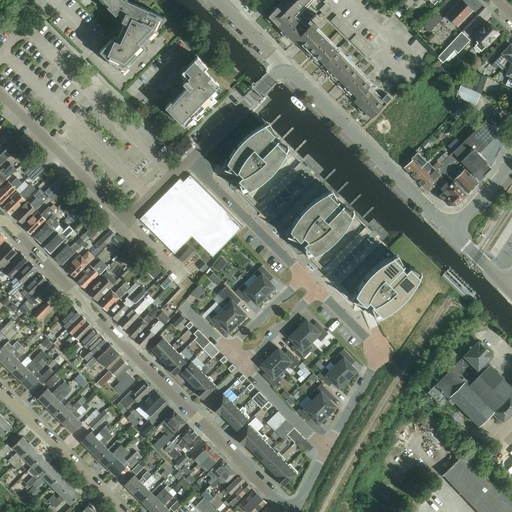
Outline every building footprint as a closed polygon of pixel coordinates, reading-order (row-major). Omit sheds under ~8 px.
[(116,41),(112,39),(99,51),(122,74),(146,50),(144,48),(159,34),(155,30),(160,25),(158,22),(163,17),(129,1),(127,0),(100,0),(115,15),(113,17),(125,22),(116,41)] [(283,0),(268,16),(281,30),(283,31),(294,20),(298,16),(313,0),(283,0)] [(457,27),(472,11),(460,0),(445,15),(457,27)] [(325,4),(319,10),(323,13),(329,8),(325,4)] [(424,27),(429,32),(443,18),(437,13),(424,27)] [(298,16),(294,20),(283,31),(281,30),(279,32),(286,39),(288,37),(294,42),(299,48),(302,50),(359,106),(357,109),(364,115),(366,113),(372,118),(391,98),(387,94),(382,99),(369,86),(371,85),(319,33),(316,31),(311,25),(313,24),(316,27),(323,21),(315,14),(306,23),(298,16)] [(485,47),(498,34),(487,22),(474,36),(479,41),(475,45),(480,51),(485,46),(485,47)] [(461,32),(437,57),(443,62),(455,50),(458,53),(470,40),(461,32)] [(502,71),(503,70),(511,60),(511,46),(510,45),(494,62),(502,71)] [(209,94),(219,85),(204,70),(207,67),(197,57),(181,72),(187,78),(182,83),(176,87),(181,93),(172,103),(170,101),(165,108),(169,111),(184,127),(194,117),(197,121),(217,101),(209,94)] [(511,60),(503,70),(507,73),(506,75),(509,76),(508,80),(511,81),(511,60)] [(468,80),(465,87),(481,93),(487,77),(477,73),(473,82),(468,80)] [(389,89),(392,86),(386,80),(383,83),(389,89)] [(480,94),(460,86),(456,96),(476,105),(480,94)] [(383,125),(381,128),(388,134),(389,133),(392,136),(391,136),(403,149),(428,124),(416,112),(413,115),(412,113),(416,108),(408,100),(406,103),(402,107),(398,110),(394,114),(391,118),(387,122),(383,125)] [(485,120),(453,152),(461,161),(466,166),(479,179),(489,170),(487,167),(489,165),(477,154),(498,134),(485,120)] [(278,139),(277,139),(274,141),(270,137),(274,134),(263,124),(260,125),(256,128),(253,130),(251,132),(248,134),(243,139),(237,145),(234,149),(231,154),(229,157),(226,164),(224,168),(236,173),(238,170),(251,183),(259,178),(263,175),(268,170),(271,166),(276,160),(279,156),(281,152),(282,151),(274,143),(278,139)] [(0,165),(12,154),(17,149),(12,144),(0,155),(0,165)] [(20,146),(17,149),(12,154),(16,158),(25,150),(20,146)] [(412,175),(426,161),(417,152),(411,157),(412,160),(404,167),(412,175)] [(426,161),(412,175),(420,184),(440,164),(448,157),(448,156),(445,152),(437,160),(438,161),(432,167),(426,161)] [(461,161),(453,152),(448,156),(448,157),(455,165),(456,165),(461,161)] [(36,161),(25,172),(29,176),(40,165),(36,161)] [(464,168),(466,166),(461,161),(456,165),(455,165),(448,172),(468,193),(478,183),(464,168)] [(0,184),(16,169),(10,164),(4,170),(3,168),(0,171),(0,184)] [(442,166),(440,164),(420,184),(428,191),(442,177),(437,172),(442,166)] [(40,165),(29,176),(33,180),(44,169),(40,165)] [(242,227),(221,206),(190,175),(156,209),(159,211),(153,217),(150,215),(143,222),(174,253),(192,235),(213,256),(242,227)] [(0,202),(1,204),(22,183),(17,177),(10,184),(8,182),(0,189),(0,202)] [(45,192),(49,196),(60,185),(56,181),(45,192)] [(456,204),(466,194),(453,181),(449,185),(446,182),(435,192),(445,201),(447,199),(448,201),(448,204),(448,205),(456,204)] [(19,195),(17,192),(11,198),(12,199),(4,207),(10,214),(35,189),(30,184),(19,195)] [(49,196),(53,200),(64,189),(60,185),(49,196)] [(21,223),(45,200),(47,198),(39,189),(32,195),(35,198),(29,204),(27,201),(21,207),(23,209),(15,217),(17,218),(16,220),(18,222),(20,222),(21,223)] [(298,214),(290,228),(287,235),(299,240),(303,235),(307,239),(303,243),(307,256),(308,255),(307,251),(313,249),(315,252),(319,250),(328,244),(336,237),(342,229),(350,218),(353,210),(352,210),(352,211),(343,205),(343,204),(338,199),(337,199),(331,190),(332,190),(332,189),(327,190),(319,195),(307,204),(298,214)] [(75,200),(64,211),(68,215),(79,204),(75,200)] [(79,204),(68,215),(67,217),(71,221),(84,209),(79,204)] [(30,234),(55,209),(55,208),(52,205),(50,208),(48,206),(40,215),(36,212),(30,218),(31,220),(24,227),(30,234)] [(60,224),(57,221),(51,216),(33,235),(36,239),(36,240),(39,242),(40,242),(41,243),(60,224)] [(93,224),(87,219),(82,224),(87,229),(93,224)] [(101,226),(97,221),(85,233),(89,238),(101,226)] [(70,226),(64,231),(60,235),(56,231),(49,238),(51,239),(43,246),(46,249),(46,250),(48,252),(50,252),(51,253),(74,230),(70,226)] [(111,231),(96,246),(100,250),(111,240),(115,235),(111,231)] [(115,235),(111,240),(118,247),(123,242),(116,235),(115,235)] [(80,247),(78,245),(75,242),(70,247),(65,242),(59,248),(61,250),(54,256),(58,260),(57,261),(60,264),(61,263),(62,264),(80,247)] [(121,254),(128,247),(123,243),(116,250),(121,254)] [(136,243),(128,252),(136,260),(145,252),(136,243)] [(0,267),(1,266),(3,268),(9,262),(8,261),(16,253),(7,244),(0,250),(0,267)] [(195,254),(189,248),(179,257),(186,264),(195,254)] [(90,253),(89,251),(82,257),(80,254),(74,260),(76,262),(68,270),(69,271),(69,273),(71,275),(74,276),(94,257),(90,253)] [(0,282),(3,285),(27,261),(20,253),(9,265),(11,266),(4,272),(2,269),(0,270),(0,282)] [(353,297),(353,299),(364,304),(368,300),(369,300),(373,305),(372,306),(371,306),(374,315),(375,315),(377,314),(379,316),(386,313),(393,308),(399,304),(405,298),(410,292),(414,286),(418,279),(408,269),(406,272),(402,267),(404,265),(395,255),(386,260),(374,268),(365,278),(356,291),(353,297)] [(148,270),(155,262),(151,259),(144,266),(148,270)] [(107,267),(105,265),(101,260),(98,263),(94,260),(90,264),(94,267),(93,268),(89,265),(83,271),(85,274),(78,282),(84,289),(99,274),(100,275),(107,267)] [(203,262),(198,266),(203,272),(208,268),(203,262)] [(218,263),(214,267),(218,271),(222,267),(218,263)] [(21,289),(20,288),(37,271),(31,264),(29,266),(27,264),(15,276),(18,279),(14,283),(11,286),(13,288),(8,293),(12,297),(21,289)] [(161,272),(159,270),(161,268),(156,264),(147,273),(154,279),(161,272)] [(266,296),(275,287),(268,279),(272,275),(262,266),(254,273),(259,278),(253,283),(266,296)] [(117,281),(106,271),(102,275),(104,277),(99,282),(97,282),(95,284),(95,286),(89,292),(93,296),(93,297),(95,299),(96,299),(97,300),(117,281)] [(27,300),(31,295),(47,280),(42,276),(38,276),(21,293),(27,300)] [(173,281),(169,277),(160,286),(164,290),(173,281)] [(52,285),(47,280),(31,295),(27,300),(34,307),(39,302),(38,302),(52,289),(52,285)] [(131,287),(130,287),(126,282),(114,294),(111,290),(99,302),(103,306),(103,307),(105,309),(106,309),(107,310),(131,287)] [(250,297),(257,304),(266,296),(253,283),(248,288),(244,283),(236,291),(245,301),(250,297)] [(145,293),(139,286),(125,300),(126,301),(124,303),(121,300),(109,312),(113,316),(113,317),(115,319),(116,319),(117,320),(145,293)] [(199,286),(191,293),(197,299),(204,292),(199,286)] [(237,324),(245,315),(236,306),(241,301),(226,286),(218,294),(226,303),(221,308),(237,324)] [(18,305),(27,312),(31,306),(22,299),(18,305)] [(150,305),(145,300),(135,311),(132,308),(126,314),(127,315),(119,323),(121,324),(121,325),(123,328),(124,328),(125,329),(150,305)] [(52,307),(46,302),(34,315),(39,320),(52,307)] [(60,322),(66,329),(80,315),(74,308),(60,322)] [(222,327),(228,333),(237,324),(221,308),(216,313),(213,310),(206,318),(218,330),(222,327)] [(134,338),(158,313),(153,309),(143,319),(140,317),(135,323),(136,324),(128,332),(129,333),(129,334),(131,337),(133,336),(134,338)] [(162,311),(161,313),(157,317),(159,320),(150,330),(147,328),(137,339),(136,340),(140,344),(139,345),(141,346),(143,346),(143,347),(163,325),(163,324),(169,318),(162,311)] [(80,315),(66,329),(72,335),(86,321),(80,315)] [(173,324),(178,329),(187,321),(182,316),(173,324)] [(15,325),(11,320),(0,331),(5,336),(15,325)] [(311,342),(316,337),(320,341),(328,334),(319,324),(314,328),(307,320),(298,329),(311,342)] [(86,321),(72,335),(78,340),(92,327),(86,321)] [(31,322),(27,326),(31,330),(35,326),(31,322)] [(9,340),(20,329),(15,325),(5,336),(9,340)] [(310,351),(306,347),(311,342),(298,329),(289,338),(297,345),(293,349),(302,359),(310,351)] [(87,348),(100,335),(95,330),(92,330),(80,341),(87,348)] [(196,336),(197,337),(194,340),(203,349),(210,342),(200,332),(196,336)] [(100,335),(87,348),(93,355),(105,343),(105,340),(100,335)] [(159,357),(171,346),(162,337),(151,349),(159,357)] [(47,339),(43,343),(48,348),(52,344),(47,339)] [(0,361),(3,364),(21,346),(17,341),(12,346),(7,342),(0,349),(0,361)] [(503,421),(511,411),(511,397),(509,395),(511,392),(511,387),(489,364),(490,363),(486,360),(492,355),(483,347),(484,346),(484,344),(481,342),(479,342),(477,341),(463,355),(464,356),(428,392),(441,405),(445,401),(442,399),(446,395),(449,398),(450,397),(478,425),(491,413),(500,422),(502,420),(503,421)] [(77,344),(72,349),(75,352),(80,347),(77,344)] [(106,344),(94,356),(86,365),(89,368),(98,360),(107,369),(119,357),(119,354),(109,344),(106,344)] [(21,346),(3,364),(11,372),(21,363),(16,358),(25,350),(21,346)] [(166,366),(180,352),(178,353),(171,346),(159,357),(167,365),(166,366)] [(286,356),(278,348),(269,357),(282,370),(288,365),(292,369),(299,362),(290,352),(286,356)] [(347,380),(356,371),(349,363),(353,359),(343,349),(336,357),(340,361),(335,366),(347,380)] [(184,355),(180,352),(166,366),(174,375),(187,362),(182,357),(184,355)] [(21,363),(11,372),(20,381),(38,363),(41,360),(37,356),(34,359),(34,358),(25,367),(21,363)] [(269,357),(260,366),(268,373),(264,377),(273,387),(281,379),(277,375),(282,370),(269,357)] [(121,395),(135,381),(125,371),(129,367),(121,358),(108,371),(109,371),(97,383),(101,387),(113,375),(119,382),(114,388),(121,395)] [(179,372),(188,381),(201,368),(198,364),(196,366),(191,361),(179,372)] [(38,363),(20,381),(29,389),(38,380),(42,384),(53,372),(49,368),(42,376),(37,371),(42,367),(38,363)] [(306,377),(312,370),(304,363),(298,370),(306,377)] [(331,381),(339,388),(347,380),(335,366),(329,372),(325,367),(317,375),(327,385),(331,381)] [(201,368),(188,381),(195,389),(194,390),(195,390),(209,376),(207,377),(200,370),(201,368)] [(81,372),(76,377),(84,386),(89,381),(81,372)] [(46,383),(51,388),(59,379),(54,374),(46,383)] [(209,376),(195,390),(203,398),(216,386),(211,381),(212,379),(209,376)] [(138,402),(151,389),(144,381),(132,393),(130,391),(116,405),(121,410),(124,407),(126,409),(135,399),(138,402)] [(46,407),(65,389),(61,384),(52,394),(47,389),(37,398),(46,407)] [(313,391),(317,395),(313,399),(327,414),(336,405),(330,399),(333,396),(321,384),(313,391)] [(65,389),(46,407),(55,416),(64,406),(60,402),(69,393),(65,389)] [(154,391),(136,409),(146,419),(164,401),(154,391)] [(267,401),(259,392),(252,398),(261,408),(267,401)] [(210,406),(218,414),(231,402),(223,393),(210,406)] [(55,416),(63,424),(85,402),(81,398),(72,406),(68,402),(64,406),(55,416)] [(313,399),(303,408),(301,407),(297,411),(306,421),(311,416),(318,423),(327,414),(313,399)] [(89,406),(85,402),(63,424),(72,433),(81,423),(77,419),(89,406)] [(219,413),(227,421),(242,406),(239,409),(231,402),(218,414),(219,414),(219,413)] [(246,410),(242,406),(227,421),(235,430),(249,416),(244,411),(246,410)] [(89,425),(100,414),(96,410),(85,421),(89,425)] [(104,410),(89,425),(93,430),(109,415),(104,410)] [(160,423),(170,432),(166,436),(164,434),(153,444),(158,450),(173,436),(172,435),(185,422),(173,410),(160,423)] [(273,423),(282,415),(277,410),(269,419),(273,423)] [(12,427),(2,417),(0,419),(0,434),(2,437),(12,427)] [(149,420),(139,429),(145,436),(155,427),(149,420)] [(243,444),(257,430),(249,422),(235,436),(243,444)] [(184,447),(187,450),(200,438),(188,425),(175,438),(164,449),(169,454),(174,448),(178,445),(182,449),(184,447)] [(301,435),(297,430),(293,427),(289,431),(297,439),(301,435)] [(90,451),(108,432),(104,428),(95,437),(90,432),(81,442),(90,451)] [(244,444),(252,452),(267,437),(264,433),(262,435),(257,430),(243,444),(243,445),(244,444)] [(108,432),(90,451),(98,459),(107,450),(103,445),(113,436),(108,432)] [(14,466),(19,461),(23,457),(32,447),(23,437),(13,447),(18,452),(14,456),(13,456),(8,460),(14,466)] [(267,437),(252,452),(260,460),(272,448),(264,441),(267,437)] [(195,461),(198,464),(212,450),(205,443),(187,460),(191,465),(195,461)] [(0,455),(2,458),(11,449),(7,444),(0,451),(0,455)] [(107,450),(98,459),(107,468),(125,449),(120,445),(111,454),(107,450)] [(125,449),(107,468),(115,476),(124,467),(124,466),(127,464),(131,467),(141,457),(136,451),(126,461),(123,458),(133,449),(129,445),(125,449)] [(42,457),(32,447),(23,457),(32,467),(42,457)] [(272,448),(260,460),(268,468),(281,455),(278,451),(276,453),(272,448)] [(219,457),(212,450),(198,464),(205,471),(219,457)] [(511,511),(511,501),(465,452),(442,474),(478,511),(511,511)] [(189,459),(184,454),(175,462),(180,467),(189,459)] [(281,455),(268,468),(275,476),(275,477),(289,463),(287,464),(283,460),(285,458),(281,455)] [(33,486),(51,466),(42,457),(32,467),(33,467),(29,471),(34,477),(26,484),(30,488),(33,486)] [(211,485),(229,467),(221,459),(207,473),(212,478),(208,482),(211,485)] [(18,470),(23,465),(19,461),(14,466),(18,470)] [(163,461),(163,475),(174,476),(174,462),(163,461)] [(140,462),(132,470),(136,475),(145,466),(140,462)] [(289,463),(275,477),(283,485),(297,471),(289,463)] [(61,476),(51,466),(33,486),(37,490),(46,480),(51,486),(61,476)] [(185,466),(181,470),(187,475),(190,471),(185,466)] [(236,473),(229,467),(211,485),(214,487),(219,482),(223,486),(236,473)] [(134,476),(124,485),(133,494),(142,484),(146,480),(146,481),(151,476),(147,472),(138,480),(134,476)] [(190,475),(186,479),(191,484),(195,480),(190,475)] [(70,485),(61,476),(51,486),(60,495),(70,485)] [(146,481),(150,484),(155,480),(151,476),(146,481)] [(231,495),(244,482),(238,476),(221,493),(224,496),(228,492),(231,495)] [(244,482),(231,495),(234,498),(229,503),(232,506),(250,488),(244,482)] [(142,484),(133,494),(141,503),(151,493),(142,484)] [(70,505),(80,495),(70,485),(60,495),(61,496),(57,499),(52,504),(56,508),(65,500),(70,505)] [(150,511),(169,492),(164,488),(155,497),(151,493),(141,503),(150,511)] [(205,489),(201,494),(208,500),(212,496),(205,489)] [(247,511),(256,511),(266,503),(253,491),(240,504),(247,511)] [(173,496),(169,492),(150,511),(165,511),(168,510),(163,505),(173,496)] [(216,509),(223,502),(215,494),(208,501),(216,509)] [(54,495),(48,500),(52,504),(57,499),(54,495)] [(196,506),(200,511),(208,502),(204,498),(196,506)] [(170,507),(174,511),(182,504),(178,499),(170,507)] [(201,511),(206,511),(213,506),(208,502),(200,511),(201,511)] [(92,511),(95,510),(89,504),(87,506),(85,507),(81,503),(71,511),(92,511)]
